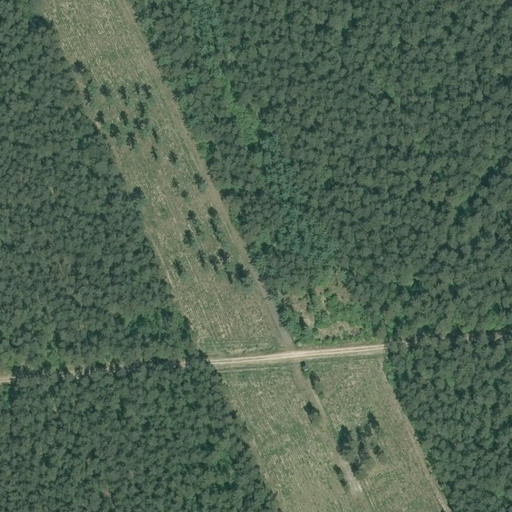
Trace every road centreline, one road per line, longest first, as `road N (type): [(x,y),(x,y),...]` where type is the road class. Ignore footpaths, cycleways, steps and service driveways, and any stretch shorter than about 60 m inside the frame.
road 1 (track): [(116,0),(240,260),(298,361),(363,511)]
road 2 (track): [(511,340),(0,379)]
